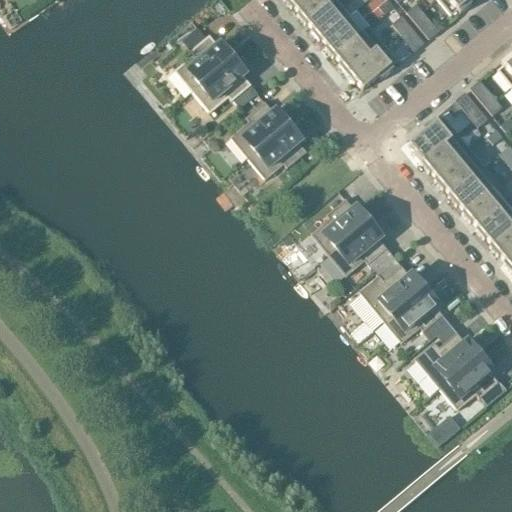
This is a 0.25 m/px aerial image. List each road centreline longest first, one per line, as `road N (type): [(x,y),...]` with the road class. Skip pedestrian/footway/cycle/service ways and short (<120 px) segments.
road 1 (residential): [(511,321),(362,149)]
road 2 (residential): [(362,149),(511,22)]
road 3 (residential): [(362,149),(251,14)]
